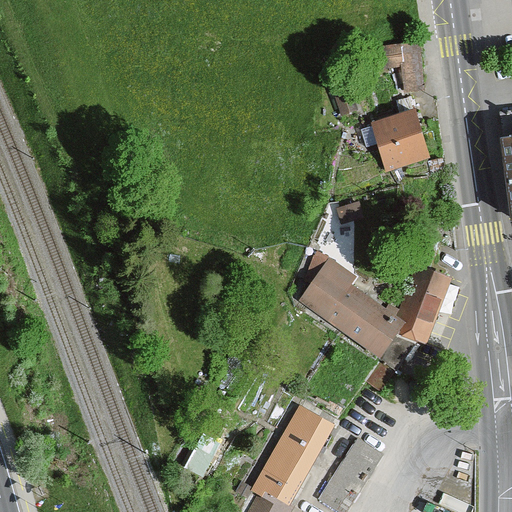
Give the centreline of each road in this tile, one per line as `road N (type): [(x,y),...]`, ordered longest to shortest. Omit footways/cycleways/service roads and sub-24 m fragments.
road 1 (secondary): [(451,0),(504,405)]
road 2 (unknown): [(504,405),(472,425),(419,439),(375,511)]
